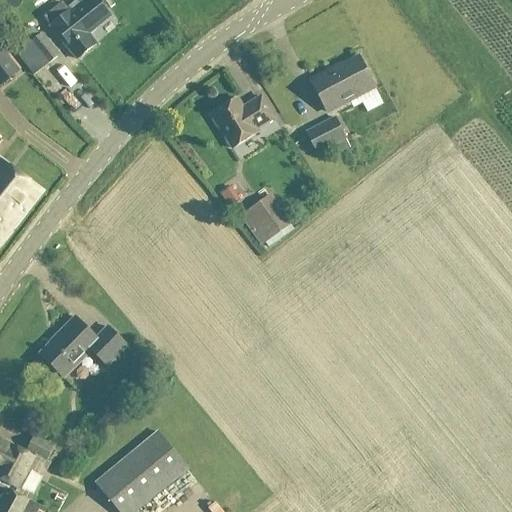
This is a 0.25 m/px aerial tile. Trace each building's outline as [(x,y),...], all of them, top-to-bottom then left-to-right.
[(96,45),(88,35),(110,18),(96,0),(87,0),(71,14),(63,5),(45,20),(77,60),(96,45)] [(48,66),(59,57),(42,35),(31,44),(48,66)] [(0,49),(0,87),(19,72),(8,59),(0,49)] [(358,58),(336,70),(335,68),(311,81),(327,112),(374,87),(358,58)] [(236,99),(210,115),(232,149),(258,133),(256,130),(274,118),(261,97),(242,109),(236,99)] [(346,139),(334,118),(306,132),(317,154),(346,139)] [(0,244),(39,193),(0,162),(0,244)] [(280,210),(251,231),(262,245),(291,224),(280,210)] [(106,368),(126,348),(107,329),(96,341),(74,319),(57,336),(59,337),(39,357),(63,380),(90,353),(106,368)] [(117,511),(137,511),(187,471),(156,434),(96,486),(117,511)] [(0,479),(19,489),(34,458),(12,447),(0,441),(0,479)] [(47,511),(6,490),(0,501),(0,511),(47,511)] [(214,511),(227,511),(214,498),(207,505),(214,511)]
